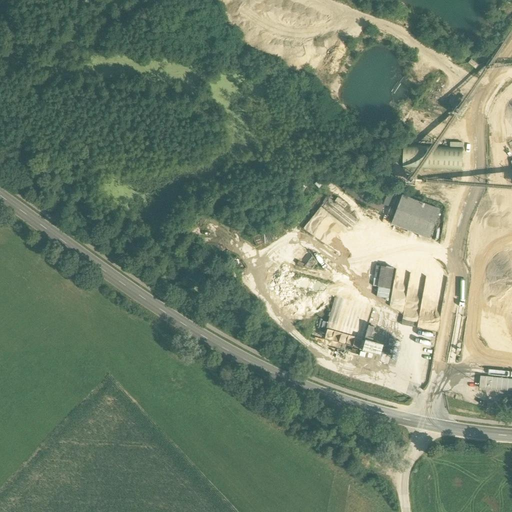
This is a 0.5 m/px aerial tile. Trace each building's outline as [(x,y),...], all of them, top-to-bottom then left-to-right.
[(463,149),(404,145),(402,168),(462,170),(463,149)] [(440,210),(402,196),(392,224),(430,239),(440,210)] [(394,269),(381,267),(378,287),(390,289),(394,269)] [(390,289),(378,287),(377,297),(389,299),(390,289)] [(369,326),(365,340),(370,341),(374,327),(369,326)] [(364,342),(324,331),(323,336),(327,337),(332,339),(363,348),(364,342)] [(370,341),(365,340),(364,342),(363,348),(362,351),(369,352),(372,342),(370,341)] [(384,345),(372,342),(369,352),(381,356),(384,345)] [(369,353),(361,351),(359,356),(367,359),(369,353)] [(511,390),(511,378),(479,376),(478,388),(511,390)]
